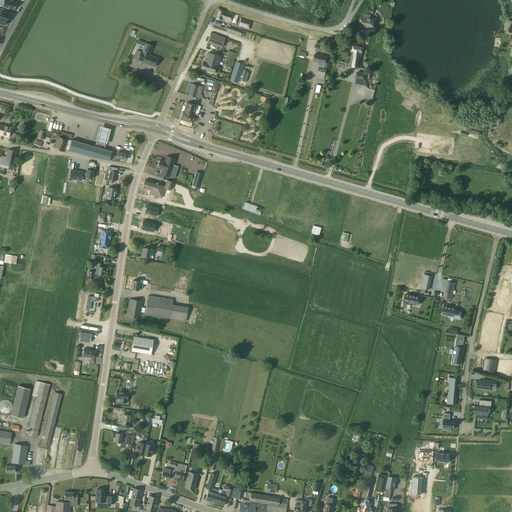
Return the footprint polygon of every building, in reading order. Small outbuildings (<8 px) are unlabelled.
[(4,0),(2,6),(14,10),(17,3),(12,1),(12,0),(4,0)] [(367,12),(373,14),(375,4),(371,3),(370,5),(369,5),(367,12)] [(221,20),(230,23),(233,13),(223,10),(219,9),(216,19),(221,20)] [(0,24),(4,25),(7,18),(8,18),(9,14),(1,12),(1,13),(0,12),(0,24)] [(363,17),(360,17),(360,27),(363,27),(365,27),(370,28),(370,27),(373,27),(374,18),(367,17),(367,15),(363,14),(363,17)] [(239,26),(249,29),(252,23),(241,19),(239,26)] [(503,29),(511,32),(511,21),(508,19),(503,29)] [(207,43),(222,48),(225,38),(211,33),(207,43)] [(142,52),(150,55),(151,52),(153,46),(145,43),(142,52)] [(350,66),(359,68),(362,53),(363,48),(353,46),(352,51),(350,66)] [(137,61),(154,67),(158,58),(150,55),(142,52),(141,52),(137,61)] [(205,61),(218,65),(220,57),(208,53),(205,61)] [(316,78),(324,80),(328,64),(326,64),(327,57),(314,54),(313,61),(324,63),(322,69),(319,68),(316,78)] [(201,68),(215,73),(217,67),(218,65),(205,61),(204,63),(203,62),(201,68)] [(229,83),(235,85),(237,80),(238,81),(243,65),(236,63),(231,78),(230,78),(229,83)] [(240,80),(245,82),(248,72),(243,70),(240,80)] [(355,84),(366,86),(368,75),(366,74),(357,73),(355,84)] [(195,97),(202,99),(203,95),(201,95),(203,87),(199,86),(192,84),(188,95),(195,97)] [(186,121),(192,123),(195,115),(198,116),(200,106),(196,105),(191,104),(189,103),(186,102),(184,111),(184,112),(183,112),(180,120),(186,121)] [(0,130),(0,135),(9,138),(12,127),(2,124),(0,130)] [(96,142),(96,143),(104,145),(105,145),(107,146),(107,144),(109,137),(110,131),(111,130),(100,128),(100,129),(98,135),(96,142)] [(436,128),(436,134),(453,136),(453,137),(453,136),(455,137),(456,137),(465,138),(465,132),(436,128)] [(53,148),(64,152),(68,141),(68,140),(66,140),(58,136),(53,148)] [(93,157),(109,160),(112,152),(108,151),(104,149),(105,145),(104,145),(96,143),(95,147),(93,146),(89,145),(85,144),(81,143),(78,142),(74,141),(71,140),(69,150),(93,157)] [(0,166),(0,167),(13,170),(16,151),(8,150),(6,157),(2,156),(0,166)] [(110,160),(117,162),(118,158),(124,160),(126,154),(122,153),(118,152),(117,157),(115,156),(112,155),(110,160)] [(174,178),(178,167),(174,166),(174,167),(173,167),(175,159),(167,156),(165,161),(160,159),(157,168),(162,170),(161,174),(164,175),(169,177),(174,178)] [(92,178),(93,171),(87,170),(86,173),(83,173),(83,172),(71,170),(70,178),(82,181),(82,177),(86,177),(92,178)] [(108,180),(115,182),(117,172),(110,171),(108,180)] [(197,190),(202,173),(196,172),(191,188),(197,190)] [(98,173),(96,185),(104,186),(106,174),(98,173)] [(149,194),(167,200),(170,190),(173,182),(167,180),(165,186),(145,180),(142,188),(150,190),(149,194)] [(106,198),(114,200),(116,188),(109,187),(106,198)] [(243,209),(255,213),(257,206),(245,202),(243,209)] [(147,205),(145,213),(157,216),(159,208),(147,205)] [(97,222),(105,223),(106,216),(105,216),(106,214),(99,213),(99,215),(99,214),(97,222)] [(143,220),(141,229),(153,232),(155,223),(143,220)] [(311,233),(319,236),(321,228),(313,225),(311,233)] [(99,245),(108,247),(109,242),(111,232),(101,230),(99,245)] [(341,241),(347,242),(349,234),(343,232),(341,241)] [(142,256),(149,258),(150,253),(154,254),(155,250),(143,248),(142,256)] [(6,255),(5,262),(15,264),(16,257),(6,255)] [(95,274),(104,275),(105,267),(102,267),(102,263),(97,263),(95,274)] [(431,275),(424,274),(421,288),(428,289),(431,275)] [(131,289),(138,290),(139,287),(143,288),(143,284),(139,284),(140,282),(133,280),(131,289)] [(451,295),(453,289),(454,289),(455,283),(453,283),(453,286),(447,284),(445,294),(448,295),(448,298),(452,298),(452,295),(451,295)] [(413,296),(405,294),(403,302),(408,303),(411,303),(418,305),(419,297),(413,296)] [(145,315),(186,322),(188,307),(172,304),(173,299),(148,295),(146,308),(142,307),(143,301),(141,301),(139,301),(137,300),(129,299),(126,317),(140,320),(140,317),(140,316),(140,312),(145,313),(145,315)] [(88,296),(86,308),(90,309),(91,301),(96,302),(96,298),(88,296)] [(448,307),(448,305),(444,305),(442,314),(460,318),(461,312),(456,311),(456,309),(448,307)] [(91,334),(80,332),(79,341),(90,342),(91,334)] [(131,351),(151,354),(153,340),(134,336),(131,351)] [(461,364),(464,349),(460,348),(461,345),(463,345),(464,340),(456,339),(452,359),(457,360),(456,363),(461,364)] [(83,356),(95,358),(96,351),(84,349),(83,356)] [(483,370),(495,372),(497,360),(485,358),(483,370)] [(455,397),(457,383),(452,383),(453,378),(449,378),(448,383),(450,383),(448,401),(450,401),(449,404),(457,404),(457,397),(455,397)] [(32,437),(36,437),(37,437),(50,385),(36,381),(32,396),(36,397),(27,435),(31,436),(31,437),(32,437)] [(489,391),(490,385),(496,386),(496,382),(484,381),(484,382),(477,381),(476,389),(482,390),(482,391),(489,391)] [(11,415),(23,418),(31,389),(18,386),(11,415)] [(120,402),(126,403),(126,400),(127,400),(128,393),(123,392),(123,390),(120,390),(119,391),(117,391),(116,398),(120,399),(120,402)] [(41,444),(49,446),(62,394),(54,392),(41,444)] [(12,408),(12,407),(12,406),(12,404),(11,403),(10,402),(9,401),(8,400),(6,400),(5,400),(4,400),(2,401),(1,401),(0,402),(0,411),(0,412),(2,413),(3,414),(4,414),(6,414),(7,414),(8,413),(9,413),(10,412),(11,411),(12,410),(12,408)] [(487,415),(488,407),(491,407),(492,401),(479,400),(479,406),(476,406),(475,417),(481,417),(482,414),(487,415)] [(454,429),(455,420),(454,420),(454,421),(449,420),(450,414),(444,413),(443,419),(442,428),(443,428),(443,427),(446,427),(446,431),(447,431),(451,431),(451,428),(453,428),(453,429),(454,429)] [(121,426),(129,428),(131,415),(123,414),(121,426)] [(152,418),(151,422),(162,424),(162,420),(159,420),(160,416),(155,415),(154,419),(152,418)] [(12,430),(19,432),(20,426),(13,425),(13,424),(1,422),(0,428),(12,430)] [(0,442),(10,445),(12,433),(0,430),(0,442)] [(345,444),(351,445),(354,431),(347,430),(345,444)] [(359,441),(362,433),(355,431),(353,439),(359,441)] [(125,444),(132,445),(133,436),(126,435),(126,438),(122,438),(122,434),(115,433),(115,437),(115,439),(114,442),(121,443),(121,442),(125,442),(125,444)] [(140,454),(143,454),(146,444),(138,442),(138,443),(137,443),(136,446),(137,446),(136,453),(137,453),(136,454),(140,455),(140,454)] [(6,473),(15,473),(15,466),(15,463),(30,465),(30,461),(25,461),(27,446),(14,444),(11,463),(11,466),(6,466),(6,473)] [(146,456),(150,457),(150,456),(151,456),(152,449),(153,450),(154,447),(153,446),(153,445),(146,444),(143,454),(147,455),(146,456)] [(419,451),(418,460),(431,461),(432,452),(419,451)] [(449,462),(449,453),(436,453),(436,461),(435,461),(449,462)] [(174,478),(183,480),(187,465),(178,463),(174,478)] [(371,478),(374,466),(368,465),(363,482),(372,485),(374,479),(371,478)] [(161,478),(169,480),(171,470),(164,468),(161,478)] [(185,488),(194,490),(198,474),(189,472),(185,488)] [(214,503),(218,490),(212,488),(216,475),(211,473),(206,489),(209,490),(206,500),(210,501),(209,502),(213,503),(214,502),(214,503)] [(386,476),(379,475),(375,491),(383,492),(386,476)] [(396,478),(388,477),(386,488),(394,490),(396,478)] [(413,477),(412,493),(420,494),(421,478),(413,477)] [(266,492),(276,493),(277,485),(271,484),(267,483),(266,492)] [(129,504),(138,506),(142,490),(133,488),(132,491),(130,491),(128,498),(130,499),(129,504)] [(223,505),(226,497),(226,496),(232,497),(233,490),(228,488),(227,492),(218,489),(218,490),(214,503),(215,503),(214,504),(219,505),(219,504),(223,505)] [(358,496),(360,489),(356,488),(355,491),(351,490),(350,494),(354,495),(355,495),(358,495),(357,496),(358,496)] [(97,504),(101,504),(101,502),(105,502),(105,501),(108,501),(107,503),(114,503),(115,496),(108,496),(108,497),(105,497),(105,489),(97,489),(96,501),(97,501),(97,504)] [(69,511),(70,502),(69,502),(70,499),(73,499),(73,502),(77,502),(78,493),(65,492),(64,502),(56,502),(55,511),(47,510),(46,511),(69,511)] [(240,503),(239,510),(248,511),(285,511),(288,500),(251,493),(248,504),(240,503)] [(151,511),(153,511),(157,498),(149,496),(147,505),(144,504),(142,510),(143,510),(147,511),(151,511)] [(300,511),(304,511),(306,505),(311,506),(312,500),(306,499),(305,501),(302,501),(300,511)] [(294,511),(300,511),(302,501),(297,500),(296,504),(294,511)] [(408,500),(407,504),(411,504),(410,511),(418,511),(419,506),(413,506),(413,504),(416,504),(416,501),(408,500)] [(371,504),(363,502),(361,510),(360,509),(359,511),(370,511),(371,511),(370,511),(371,504)]
